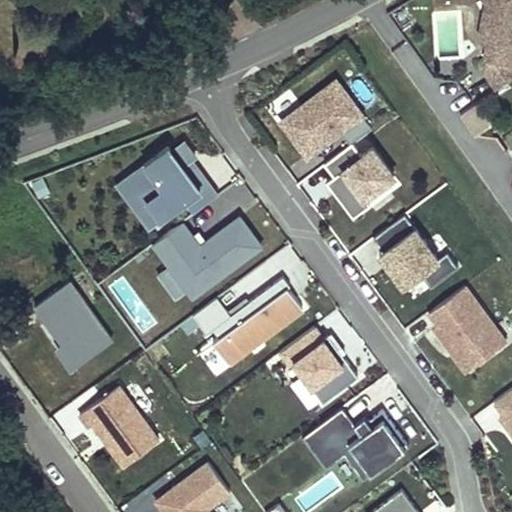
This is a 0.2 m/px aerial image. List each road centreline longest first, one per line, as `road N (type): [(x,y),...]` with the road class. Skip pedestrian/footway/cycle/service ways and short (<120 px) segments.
road 1 (residential): [(194,80),(461,439),(477,511)]
road 2 (tertiary): [(194,80),(0,151)]
road 3 (tertiary): [(355,0),(194,80)]
road 4 (residential): [(0,380),(96,511)]
